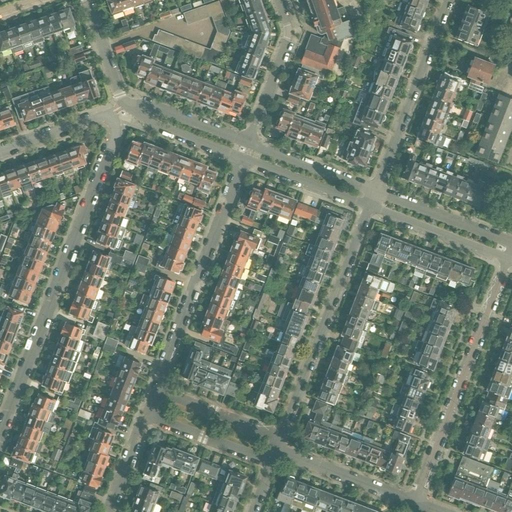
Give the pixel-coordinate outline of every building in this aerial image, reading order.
[(123,12),(118,0),(106,0),(112,16),(123,12)] [(118,0),(123,12),(133,8),(130,0),(118,0)] [(130,0),(133,8),(144,5),(141,0),(130,0)] [(219,0),(224,12),(228,10),(224,0),(219,0)] [(244,9),(247,16),(262,10),(262,9),(261,8),(263,7),(261,2),(259,2),(258,0),(256,0),(241,6),(242,10),(244,9)] [(303,64),(325,72),(329,74),(329,75),(332,76),(334,73),(331,71),(339,50),(340,49),(335,47),(338,40),(352,34),(343,7),(335,10),(331,0),(306,0),(313,18),(312,18),(313,20),(313,19),(315,24),(314,24),(315,25),(318,32),(318,33),(319,34),(318,37),(311,35),(307,46),(309,47),(307,51),(306,51),(301,63),(303,64)] [(401,0),(401,2),(424,11),(427,5),(425,4),(427,0),(401,0)] [(155,35),(152,41),(217,65),(229,32),(218,1),(183,13),(187,25),(211,16),(217,32),(210,50),(159,30),(157,36),(155,35)] [(424,11),(401,2),(397,12),(402,14),(419,21),(420,17),(422,17),(424,11)] [(465,12),(461,23),(481,30),(487,13),(468,6),(467,7),(466,7),(464,11),(465,12)] [(58,13),(57,14),(63,31),(64,33),(75,29),(68,10),(64,11),(62,10),(59,12),(58,13)] [(246,20),(248,26),(266,20),(264,16),(266,15),(264,10),(262,10),(247,16),(248,19),(246,20)] [(370,11),(367,18),(373,20),(376,14),(370,11)] [(48,17),(47,17),(53,34),(63,31),(57,14),(53,15),(52,14),(48,15),(48,17)] [(419,21),(402,14),(398,25),(415,31),(415,30),(417,31),(419,25),(418,24),(419,21)] [(37,21),(43,38),(53,34),(47,17),(43,19),(42,17),(38,19),(37,21)] [(227,20),(228,25),(230,30),(237,30),(235,18),(231,19),(227,20)] [(252,33),(251,35),(270,35),(270,25),(267,25),(266,20),(248,26),(249,29),(251,29),(253,33),(252,33)] [(27,24),(33,41),(33,44),(44,40),(43,38),(37,21),(33,22),(31,21),(27,22),(27,24)] [(481,30),(461,23),(458,31),(456,32),(455,36),(456,37),(455,38),(475,46),(481,30)] [(17,28),(16,28),(22,45),(33,41),(27,24),(22,26),(21,25),(17,26),(17,28)] [(128,26),(123,27),(117,29),(119,34),(129,30),(128,26)] [(494,26),(491,33),(499,36),(502,30),(494,26)] [(6,32),(12,49),(22,45),(16,28),(12,30),(10,28),(7,30),(6,32)] [(12,49),(6,32),(1,33),(0,32),(0,56),(1,52),(12,49)] [(499,36),(491,33),(488,40),(496,43),(499,36)] [(248,37),(246,42),(264,48),(267,40),(270,40),(270,35),(251,35),(250,38),(248,37)] [(389,49),(406,55),(408,50),(409,50),(411,49),(412,46),(412,44),(410,44),(411,42),(408,41),(394,36),(389,49)] [(359,38),(357,44),(363,46),(365,40),(359,38)] [(123,45),(126,51),(136,47),(134,41),(123,45)] [(68,45),(70,49),(72,55),(80,52),(83,51),(82,51),(81,45),(80,46),(77,47),(76,42),(68,45)] [(247,47),(244,53),(260,59),(261,58),(261,57),(263,57),(264,52),(263,51),(264,48),(246,42),(245,46),(247,47)] [(134,55),(131,63),(138,66),(137,68),(138,68),(136,74),(137,75),(137,77),(141,78),(142,77),(146,78),(145,82),(152,64),(157,51),(159,46),(153,44),(148,58),(142,56),(142,58),(134,55)] [(157,51),(167,54),(167,55),(169,50),(159,46),(157,51)] [(389,49),(384,61),(402,68),(401,68),(403,62),(404,62),(407,57),(406,56),(406,55),(389,49)] [(241,56),(239,62),(256,69),(258,65),(260,65),(261,60),(260,59),(244,53),(243,57),(241,56)] [(83,54),(80,55),(73,57),(75,63),(85,60),(83,54)] [(487,85),(489,79),(495,66),(473,58),(466,76),(471,78),(470,83),(478,86),(480,82),(487,85)] [(379,59),(375,70),(397,78),(399,73),(400,74),(402,68),(384,61),(379,59)] [(27,62),(28,64),(30,69),(30,70),(41,66),(38,60),(30,62),(30,61),(27,62)] [(256,69),(239,62),(237,67),(239,67),(237,73),(252,79),(253,77),(255,77),(257,73),(255,71),(256,69)] [(489,79),(487,85),(487,86),(511,95),(511,63),(510,64),(508,64),(507,65),(505,65),(503,66),(501,67),(500,68),(498,69),(497,71),(496,72),(495,74),(494,75),(493,77),(491,80),(489,79)] [(155,86),(162,68),(152,64),(145,82),(149,83),(149,86),(153,87),(155,86)] [(296,77),(294,81),(312,88),(316,78),(322,80),(325,72),(303,64),(301,71),(299,70),(298,71),(296,72),(295,75),(296,77)] [(8,72),(10,75),(10,77),(20,73),(18,68),(14,70),(14,69),(8,72)] [(165,89),(166,90),(172,72),(162,68),(155,86),(159,87),(160,90),(163,91),(165,89)] [(21,75),(22,80),(36,75),(34,70),(21,75)] [(80,77),(87,98),(88,100),(99,97),(95,86),(96,84),(95,80),(93,80),(89,70),(78,73),(80,77)] [(376,83),(376,84),(392,90),(395,85),(396,85),(398,79),(397,79),(397,78),(375,70),(374,72),(373,82),(376,83)] [(172,92),(176,94),(183,76),(172,72),(166,90),(167,92),(170,94),(172,92)] [(69,81),(71,85),(77,102),(79,103),(83,101),(83,100),(87,98),(80,77),(77,76),(71,79),(69,81)] [(185,97),(186,98),(193,80),(183,76),(176,94),(180,95),(180,97),(183,99),(185,97)] [(437,86),(454,92),(456,86),(458,87),(460,83),(441,76),(439,80),(438,80),(436,84),(437,86)] [(252,81),(241,77),(239,83),(249,86),(252,81)] [(192,100),(197,102),(204,84),(193,80),(186,98),(187,98),(187,100),(191,101),(192,100)] [(312,88),(294,81),(292,86),(291,86),(289,90),(290,91),(290,93),(307,100),(312,88)] [(371,83),(367,93),(388,101),(390,96),(391,97),(394,91),(392,90),(376,84),(371,83)] [(467,89),(481,94),(483,88),(478,86),(470,83),(467,89)] [(206,105),(207,105),(214,88),(204,84),(197,102),(200,103),(200,105),(204,106),(206,105)] [(71,85),(60,88),(66,105),(67,105),(69,106),(72,105),(73,103),(77,102),(71,85)] [(433,96),(450,103),(452,97),(454,98),(456,93),(454,92),(437,86),(435,90),(434,90),(432,95),(433,96)] [(38,90),(38,92),(46,113),(48,114),(51,112),(52,111),(56,109),(50,92),(48,87),(38,90)] [(60,88),(50,92),(56,109),(57,109),(58,110),(62,109),(62,107),(66,105),(60,88)] [(213,108),(217,109),(224,91),(214,88),(207,105),(207,106),(208,108),(211,109),(213,108)] [(236,92),(228,111),(236,114),(237,112),(239,113),(246,96),(245,95),(247,90),(243,89),(241,94),(236,92)] [(27,94),(29,100),(35,117),(36,116),(37,117),(41,116),(42,114),(46,113),(38,92),(38,90),(27,93),(27,94)] [(338,96),(344,99),(347,92),(340,90),(338,96)] [(227,113),(228,111),(236,92),(235,92),(234,95),(224,91),(217,109),(218,109),(218,112),(221,113),(223,112),(227,113)] [(368,103),(367,107),(383,114),(386,108),(387,109),(389,103),(388,102),(388,101),(367,93),(369,94),(366,102),(368,103)] [(25,120),(26,120),(27,121),(31,120),(31,118),(35,117),(29,100),(27,94),(11,100),(17,115),(18,119),(23,117),(25,120)] [(287,101),(293,103),(297,105),(299,99),(289,95),(287,101)] [(496,108),(511,114),(511,100),(499,95),(496,101),(498,102),(496,108)] [(429,106),(429,107),(446,113),(448,107),(450,108),(452,103),(450,103),(433,96),(431,100),(430,101),(428,105),(429,106)] [(17,115),(11,100),(0,103),(0,118),(3,128),(4,127),(6,128),(9,127),(10,125),(14,124),(12,117),(17,115)] [(383,114),(367,107),(366,109),(364,108),(359,120),(355,118),(353,124),(373,131),(375,126),(378,127),(381,121),(382,122),(384,121),(385,118),(384,116),(383,115),(383,114)] [(425,118),(442,124),(444,125),(445,120),(443,120),(446,113),(429,107),(427,108),(426,112),(427,113),(425,118)] [(492,113),(489,119),(509,126),(511,123),(511,114),(496,108),(494,113),(492,113)] [(285,135),(286,135),(294,114),(283,110),(283,111),(280,112),(279,115),(280,117),(279,118),(279,120),(277,121),(276,124),(277,126),(276,128),(287,131),(285,135)] [(292,138),(296,139),(303,121),(302,121),(304,118),(294,114),(286,135),(286,136),(287,138),(290,139),(292,138)] [(302,141),(306,143),(313,125),(310,124),(311,121),(304,118),(302,121),(303,121),(296,139),(297,139),(297,142),(300,143),(302,141)] [(421,128),(438,134),(440,135),(441,131),(439,130),(442,124),(425,118),(423,118),(422,122),(423,123),(421,128)] [(487,131),(506,139),(509,131),(507,130),(509,126),(489,119),(487,125),(489,126),(487,131)] [(315,120),(313,125),(306,143),(307,143),(307,146),(311,147),(312,145),(317,147),(325,124),(315,120)] [(468,122),(464,121),(462,120),(459,128),(465,130),(468,122)] [(344,126),(354,130),(356,125),(346,121),(344,126)] [(438,134),(421,128),(419,128),(418,132),(419,134),(417,138),(436,145),(438,141),(435,140),(438,134)] [(350,143),(350,144),(369,151),(369,150),(371,151),(373,150),(374,146),(373,144),(372,144),(374,138),(357,131),(352,144),(350,143)] [(482,136),(480,142),(500,150),(501,146),(503,147),(506,139),(487,131),(487,132),(485,137),(482,136)] [(320,146),(326,148),(330,136),(324,134),(320,146)] [(424,150),(425,147),(427,144),(416,140),(414,146),(424,150)] [(126,161),(136,165),(144,145),(136,142),(136,143),(133,142),(126,161)] [(500,150),(480,142),(478,148),(480,149),(478,155),(474,153),(474,154),(497,163),(500,154),(498,154),(500,150)] [(141,163),(148,165),(155,148),(154,147),(153,146),(150,144),(149,145),(144,144),(144,145),(136,165),(139,166),(141,163)] [(369,151),(350,144),(348,148),(346,148),(343,156),(349,158),(348,161),(355,164),(356,161),(364,164),(364,163),(366,164),(368,163),(369,159),(368,157),(367,157),(369,151)] [(71,150),(67,151),(73,168),(83,164),(81,156),(81,155),(87,153),(84,145),(77,147),(76,146),(71,148),(71,150)] [(148,165),(158,169),(165,152),(164,151),(164,150),(160,148),(159,149),(155,148),(148,165)] [(56,155),(62,172),(64,177),(70,175),(74,173),(73,168),(67,151),(64,152),(62,151),(58,152),(57,154),(56,155)] [(158,169),(168,173),(175,155),(171,154),(171,152),(168,151),(166,152),(165,152),(158,169)] [(447,152),(446,155),(445,158),(452,160),(454,154),(447,152)] [(49,157),(46,158),(52,175),(62,172),(56,155),(54,154),(50,155),(49,157)] [(168,173),(179,177),(185,159),(184,157),(181,156),(179,157),(175,155),(168,173)] [(402,178),(412,182),(419,164),(413,162),(415,156),(411,155),(402,178)] [(467,161),(477,165),(479,161),(469,157),(468,159),(467,161)] [(37,162),(36,162),(42,179),(52,175),(46,158),(43,159),(42,158),(37,160),(37,162)] [(179,177),(189,181),(196,163),(192,162),(191,160),(188,159),(186,160),(185,159),(179,177)] [(29,165),(26,166),(32,182),(42,179),(36,162),(35,162),(33,161),(29,163),(29,165)] [(479,161),(477,165),(490,170),(487,176),(493,179),(497,168),(479,161)] [(198,189),(206,168),(206,167),(202,166),(202,164),(198,163),(197,164),(196,163),(189,181),(196,184),(195,187),(198,189)] [(419,184),(423,185),(430,166),(426,164),(425,166),(419,164),(412,182),(418,184),(419,184)] [(18,168),(15,169),(21,186),(32,182),(26,166),(25,166),(23,165),(19,166),(18,168)] [(429,187),(433,189),(440,170),(436,168),(435,170),(430,168),(430,166),(423,185),(424,187),(428,188),(429,187)] [(206,168),(198,189),(208,193),(216,174),(213,173),(214,171),(206,168)] [(5,173),(11,190),(21,186),(15,169),(12,170),(10,169),(6,171),(5,173)] [(439,191),(443,193),(450,174),(447,172),(446,174),(440,172),(441,170),(440,170),(433,189),(434,191),(438,192),(439,191)] [(119,177),(130,181),(131,177),(132,175),(122,171),(119,177)] [(0,190),(1,195),(3,198),(12,195),(11,190),(5,173),(4,173),(2,172),(0,172),(0,190)] [(450,195),(454,197),(461,178),(457,176),(456,178),(450,176),(451,174),(450,174),(443,193),(444,193),(444,195),(448,196),(450,195)] [(460,199),(464,201),(471,182),(467,180),(466,182),(460,180),(461,178),(454,197),(454,198),(459,200),(460,199)] [(117,179),(114,187),(115,187),(114,190),(130,196),(135,198),(139,187),(117,179)] [(471,182),(464,201),(465,201),(465,202),(469,204),(470,203),(477,206),(486,183),(479,181),(477,186),(471,184),(471,182)] [(258,207),(268,211),(275,193),(271,192),(271,190),(267,188),(266,190),(264,189),(263,193),(256,211),(257,211),(258,207)] [(246,207),(256,211),(263,193),(253,189),(252,191),(250,191),(249,195),(250,196),(249,198),(249,200),(247,200),(245,204),(247,205),(246,207)] [(110,200),(127,207),(130,196),(114,190),(113,194),(111,195),(110,198),(111,200),(110,200)] [(153,192),(149,203),(155,205),(159,195),(153,192)] [(268,211),(278,215),(285,197),(281,196),(281,194),(277,192),(276,194),(275,193),(268,211)] [(161,195),(159,201),(165,204),(167,198),(161,195)] [(182,201),(192,205),(193,200),(183,196),(182,201)] [(285,197),(278,215),(289,219),(296,201),(291,200),(291,197),(288,196),(286,198),(285,197)] [(38,202),(40,207),(50,204),(49,201),(48,199),(38,202)] [(194,199),(193,200),(192,205),(202,209),(204,203),(194,199)] [(108,206),(106,211),(123,217),(127,207),(110,200),(110,201),(109,201),(107,205),(108,206)] [(41,214),(41,215),(57,222),(58,221),(60,222),(60,221),(62,221),(64,217),(62,215),(64,211),(62,210),(63,206),(60,205),(59,202),(46,207),(47,209),(44,210),(45,210),(43,215),(41,214)] [(293,214),(298,216),(303,205),(298,203),(293,214)] [(180,215),(197,221),(199,222),(201,215),(200,215),(201,211),(184,204),(180,215)] [(298,216),(304,218),(308,207),(303,205),(298,216)] [(304,218),(309,220),(313,209),(308,207),(304,218)] [(313,209),(309,220),(314,222),(316,216),(318,211),(313,209)] [(103,220),(102,221),(124,229),(128,219),(123,217),(106,211),(105,215),(103,215),(102,219),(103,220)] [(322,225),(322,226),(339,232),(341,227),(342,228),(343,227),(345,223),(344,222),(346,218),(342,217),(342,215),(338,214),(337,215),(328,212),(327,214),(326,214),(324,220),(322,225)] [(179,219),(176,226),(193,232),(194,231),(195,231),(197,227),(196,225),(197,221),(180,215),(176,213),(174,217),(179,219)] [(41,215),(37,225),(54,231),(56,230),(58,227),(56,225),(57,222),(41,215)] [(241,222),(251,226),(252,222),(253,220),(243,216),(241,222)] [(314,222),(322,225),(324,220),(316,216),(314,222)] [(100,227),(99,231),(117,238),(121,239),(124,229),(102,221),(102,222),(101,222),(100,225),(100,227)] [(37,225),(33,236),(50,242),(50,241),(52,240),(54,237),(52,235),(54,231),(37,225)] [(176,226),(172,236),(190,243),(189,242),(190,242),(191,241),(193,237),(192,236),(193,232),(176,226)] [(294,228),(289,226),(286,235),(291,237),(294,228)] [(322,226),(318,236),(335,242),(337,238),(338,238),(340,233),(339,232),(322,226)] [(235,241),(235,242),(254,249),(256,243),(258,244),(263,233),(254,229),(252,236),(240,231),(239,235),(238,235),(237,235),(236,235),(236,236),(235,236),(235,237),(235,238),(235,239),(236,240),(237,241),(236,242),(235,241)] [(276,238),(279,239),(282,240),(285,232),(279,230),(276,238)] [(117,238),(99,231),(96,237),(97,238),(98,239),(97,242),(115,249),(116,245),(114,244),(117,238)] [(377,274),(384,255),(391,238),(390,238),(391,237),(385,235),(385,236),(380,234),(366,270),(377,274)] [(267,241),(277,245),(279,239),(276,238),(271,236),(269,235),(267,241)] [(33,236),(29,246),(46,252),(46,251),(49,250),(50,247),(48,245),(50,242),(33,236)] [(172,236),(168,246),(185,253),(187,248),(189,247),(190,244),(190,243),(172,236)] [(318,236),(314,246),(331,253),(333,248),(334,249),(336,243),(335,243),(335,242),(318,236)] [(384,255),(394,259),(400,242),(401,241),(395,239),(395,240),(391,238),(384,255)] [(232,248),(231,252),(248,258),(252,248),(254,249),(235,242),(233,242),(231,247),(232,248)] [(394,259),(405,263),(411,245),(406,243),(405,244),(400,242),(394,259)] [(310,256),(327,263),(329,259),(330,259),(332,253),(331,253),(314,246),(309,244),(305,254),(310,256)] [(281,245),(279,252),(284,254),(287,247),(281,245)] [(405,263),(415,267),(421,250),(422,249),(416,247),(415,248),(411,246),(411,245),(405,263)] [(29,246),(25,256),(42,262),(42,261),(45,261),(46,258),(44,256),(46,252),(29,246)] [(168,246),(165,257),(183,264),(183,263),(182,263),(183,259),(185,258),(186,254),(185,253),(168,246)] [(424,275),(426,271),(425,271),(431,254),(432,253),(426,251),(426,252),(421,250),(415,267),(413,271),(424,275)] [(89,261),(89,262),(106,268),(109,262),(111,263),(113,259),(93,251),(92,256),(90,256),(89,260),(89,261)] [(125,251),(123,258),(133,262),(136,255),(125,251)] [(227,261),(227,262),(244,269),(248,258),(231,252),(230,256),(228,256),(226,260),(227,261)] [(425,271),(426,271),(435,275),(442,256),(437,254),(436,256),(431,254),(425,271)] [(25,256),(21,266),(38,273),(38,272),(41,271),(42,268),(40,266),(42,262),(25,256)] [(138,256),(136,263),(147,267),(149,260),(138,256)] [(274,266),(278,268),(282,257),(277,256),(274,266)] [(310,256),(306,267),(323,273),(324,273),(327,268),(325,267),(327,263),(310,256)] [(442,256),(435,275),(434,279),(444,283),(446,279),(452,260),(447,258),(446,260),(442,258),(442,257),(442,256)] [(183,264),(165,257),(162,262),(160,262),(159,266),(178,273),(179,269),(180,270),(183,264)] [(133,262),(123,258),(120,264),(131,269),(133,262)] [(446,279),(456,282),(463,264),(457,262),(457,263),(452,262),(453,260),(452,260),(446,279)] [(86,272),(85,272),(103,279),(106,268),(89,262),(88,266),(86,267),(85,270),(86,272)] [(223,271),(223,272),(240,279),(244,269),(227,262),(226,266),(224,266),(222,270),(223,271)] [(147,267),(136,263),(133,269),(144,274),(147,267)] [(463,264),(456,282),(471,288),(474,282),(470,281),(474,270),(473,270),(473,268),(468,266),(467,267),(462,266),(463,264)] [(21,266),(17,277),(34,283),(34,282),(37,281),(38,278),(36,276),(38,273),(21,266)] [(306,267),(302,277),(319,284),(319,283),(320,283),(323,278),(321,277),(323,273),(306,267)] [(271,268),(268,276),(274,278),(276,270),(271,268)] [(82,282),(81,283),(99,289),(103,279),(85,272),(84,276),(82,277),(81,281),(82,282)] [(219,282),(219,283),(236,289),(240,279),(223,272),(222,276),(220,276),(218,280),(219,282)] [(361,283),(378,289),(383,291),(386,281),(364,272),(362,279),(363,280),(361,283)] [(12,275),(9,284),(13,286),(13,287),(30,293),(30,292),(33,292),(34,288),(33,287),(34,283),(17,277),(12,275)] [(156,280),(153,286),(170,293),(170,292),(172,291),(173,288),(173,287),(174,282),(155,275),(154,279),(156,280)] [(397,282),(401,284),(405,286),(408,280),(400,276),(397,282)] [(302,277),(298,288),(315,294),(315,293),(317,294),(319,288),(318,288),(319,284),(302,277)] [(79,289),(77,293),(95,300),(99,289),(81,283),(79,284),(78,287),(79,289)] [(215,293),(232,299),(234,300),(236,295),(234,295),(236,289),(219,283),(217,284),(216,288),(217,289),(215,293)] [(358,293),(357,294),(374,300),(378,289),(361,283),(360,288),(359,287),(356,293),(358,293)] [(13,286),(9,284),(7,284),(3,289),(5,291),(10,292),(11,292),(9,297),(26,304),(26,303),(29,302),(30,299),(29,297),(30,293),(13,287),(13,286)] [(153,286),(149,297),(166,303),(167,302),(168,302),(169,299),(169,297),(170,293),(153,286)] [(294,299),(292,304),(307,310),(309,304),(311,305),(311,304),(312,305),(315,299),(313,298),(315,294),(298,288),(294,299)] [(262,292),(255,309),(259,310),(266,294),(262,292)] [(75,299),(73,303),(91,310),(95,300),(77,293),(76,294),(74,298),(75,299)] [(213,299),(211,303),(228,309),(232,299),(215,293),(215,294),(213,294),(212,298),(213,299)] [(355,298),(352,304),(370,310),(374,300),(357,294),(356,298),(355,298)] [(449,302),(455,304),(459,306),(463,298),(452,294),(449,302)] [(149,297),(145,307),(163,314),(163,312),(164,312),(166,309),(165,307),(166,303),(149,297)] [(253,308),(255,302),(249,300),(247,305),(253,308)] [(437,300),(433,310),(452,318),(454,314),(455,314),(457,308),(437,300)] [(91,310),(73,303),(73,304),(72,304),(70,308),(71,309),(69,314),(80,317),(89,321),(90,317),(89,316),(91,310)] [(209,310),(207,314),(229,322),(229,321),(224,319),(228,309),(211,303),(211,304),(209,304),(208,308),(209,310)] [(282,321),(285,322),(303,328),(302,328),(304,323),(305,323),(307,318),(306,317),(307,316),(304,315),(307,310),(292,304),(287,316),(285,315),(282,321)] [(351,310),(349,315),(366,321),(370,310),(352,304),(350,310),(351,310)] [(1,317),(3,318),(18,324),(20,320),(22,320),(24,316),(22,314),(23,313),(7,307),(5,312),(3,312),(1,317)] [(145,307),(141,317),(158,324),(160,319),(162,319),(163,315),(162,314),(163,314),(145,307)] [(403,312),(397,310),(394,320),(395,320),(399,322),(400,322),(403,312)] [(431,314),(429,321),(448,328),(449,328),(451,322),(450,322),(452,318),(433,310),(431,314)] [(204,323),(203,324),(225,332),(229,322),(207,314),(206,317),(204,317),(203,322),(204,323)] [(347,321),(346,324),(363,331),(366,321),(349,315),(348,314),(346,320),(347,321)] [(136,315),(132,326),(155,334),(156,330),(158,329),(159,326),(158,324),(141,317),(136,315)] [(0,322),(0,328),(15,334),(16,331),(18,330),(20,326),(18,324),(3,318),(1,323),(0,322)] [(250,328),(255,330),(258,322),(253,320),(250,328)] [(429,321),(425,331),(445,339),(448,333),(446,332),(448,328),(429,321)] [(98,322),(95,329),(106,333),(108,326),(98,322)] [(276,329),(275,329),(298,338),(300,333),(301,334),(303,328),(285,322),(282,331),(276,329)] [(61,332),(62,333),(79,340),(81,334),(83,334),(85,330),(80,328),(66,323),(64,328),(63,328),(61,332)] [(225,332),(203,324),(205,324),(204,326),(204,325),(203,325),(202,326),(201,326),(201,327),(200,327),(200,328),(200,329),(201,330),(201,331),(202,331),(201,335),(215,340),(212,346),(235,355),(238,349),(223,343),(225,337),(223,336),(225,332)] [(344,336),(341,342),(356,347),(358,341),(358,342),(363,331),(346,324),(344,329),(343,328),(340,335),(344,336)] [(127,335),(127,336),(151,344),(152,340),(154,340),(155,336),(154,335),(155,334),(132,326),(128,335),(127,335)] [(0,339),(11,344),(11,343),(13,343),(15,339),(13,337),(15,334),(0,328),(0,339)] [(106,333),(95,329),(93,336),(103,340),(106,333)] [(268,338),(278,342),(295,349),(296,349),(294,348),(296,344),(297,344),(299,339),(298,338),(275,329),(273,335),(269,333),(268,338)] [(425,331),(421,342),(440,349),(442,345),(443,345),(445,339),(425,331)] [(58,343),(58,344),(75,350),(79,340),(62,333),(60,338),(59,338),(57,342),(58,343)] [(151,344),(127,336),(126,340),(129,341),(127,347),(144,354),(144,353),(146,354),(147,353),(148,349),(148,348),(146,347),(148,344),(151,345),(151,344)] [(107,338),(105,344),(116,348),(118,342),(107,338)] [(0,351),(7,354),(8,351),(10,351),(12,347),(10,345),(11,344),(0,339),(0,351)] [(503,349),(511,352),(511,341),(506,339),(505,343),(504,342),(502,348),(503,349)] [(251,342),(246,340),(243,349),(248,351),(249,348),(251,342)] [(278,342),(274,352),(290,359),(292,354),(293,355),(295,349),(278,342)] [(335,353),(333,357),(350,364),(354,353),(356,347),(341,342),(339,347),(336,346),(334,353),(335,353)] [(421,342),(417,352),(436,359),(438,355),(439,355),(441,350),(440,349),(421,342)] [(190,380),(192,380),(198,366),(204,350),(205,346),(198,343),(195,351),(192,349),(191,349),(189,355),(188,360),(187,360),(186,361),(184,364),(185,366),(185,368),(184,368),(181,374),(182,375),(181,376),(183,377),(183,378),(189,380),(190,380)] [(54,354),(53,354),(71,360),(75,350),(58,344),(56,348),(55,349),(54,352),(54,354)] [(116,348),(105,344),(102,350),(113,354),(116,348)] [(401,350),(412,354),(413,350),(402,346),(401,350)] [(500,353),(498,359),(511,364),(511,352),(503,349),(501,353),(500,353)] [(274,352),(270,362),(286,369),(287,368),(288,368),(290,363),(289,362),(290,359),(274,352)] [(422,366),(420,371),(429,374),(431,369),(433,370),(436,364),(435,363),(436,359),(417,352),(413,362),(422,366)] [(52,360),(50,364),(67,371),(73,373),(77,363),(71,360),(53,354),(54,355),(52,355),(51,359),(52,360)] [(115,366),(119,367),(136,374),(136,373),(138,373),(140,369),(139,367),(140,363),(119,355),(115,366)] [(329,368),(346,374),(349,375),(351,371),(348,369),(350,364),(333,357),(333,358),(332,357),(330,363),(331,364),(329,368)] [(494,370),(510,376),(511,376),(511,372),(511,369),(511,364),(498,359),(495,366),(496,366),(495,370),(494,370)] [(99,360),(95,370),(99,372),(103,361),(99,360)] [(268,366),(266,373),(283,379),(283,378),(284,379),(286,373),(285,373),(286,369),(270,362),(266,361),(265,364),(268,366)] [(197,385),(202,386),(208,369),(210,365),(206,363),(204,368),(198,366),(192,380),(191,383),(192,384),(196,385),(197,385)] [(48,371),(46,375),(63,381),(67,371),(50,364),(50,365),(48,365),(47,369),(48,371)] [(119,367),(115,378),(132,384),(133,383),(134,383),(136,379),(135,377),(136,374),(119,367)] [(221,367),(218,373),(212,390),(213,392),(217,393),(218,393),(218,392),(222,394),(231,371),(221,367)] [(327,374),(325,378),(342,384),(345,386),(347,381),(344,380),(346,374),(329,368),(328,368),(326,374),(327,374)] [(413,376),(409,386),(424,391),(425,388),(426,388),(429,381),(426,380),(429,374),(420,371),(411,368),(409,374),(413,376)] [(208,388),(212,390),(218,373),(208,369),(202,386),(202,388),(206,389),(207,389),(208,388)] [(492,376),(491,380),(511,388),(511,383),(507,382),(510,376),(494,370),(491,376),(492,376)] [(266,373),(262,383),(279,390),(279,389),(280,389),(282,383),(281,383),(283,379),(266,373)] [(54,393),(61,396),(66,382),(63,381),(46,375),(44,376),(43,380),(44,381),(42,385),(55,390),(54,393)] [(115,378),(111,388),(129,395),(129,394),(130,394),(132,389),(131,388),(132,384),(115,378)] [(323,384),(321,388),(338,395),(342,384),(325,378),(324,378),(322,384),(323,384)] [(487,397),(491,399),(499,402),(505,404),(507,399),(508,399),(511,388),(491,380),(489,384),(488,384),(486,390),(487,390),(487,391),(489,392),(487,397)] [(252,391),(258,393),(276,400),(279,394),(277,393),(279,390),(262,383),(256,381),(252,391)] [(225,394),(235,398),(240,386),(229,382),(225,394)] [(400,395),(405,397),(420,402),(421,398),(423,398),(425,393),(424,392),(424,391),(409,386),(403,384),(399,394),(400,395)] [(383,388),(378,386),(377,385),(374,392),(380,394),(383,388)] [(367,386),(366,388),(365,392),(371,394),(373,388),(367,386)] [(111,388),(107,398),(125,404),(126,401),(128,401),(129,396),(128,395),(129,395),(111,388)] [(338,395),(321,388),(320,392),(319,392),(316,398),(334,405),(337,399),(340,400),(341,396),(338,395)] [(276,400),(258,393),(254,405),(256,406),(256,407),(260,409),(262,408),(272,412),(276,400)] [(35,398),(33,405),(51,411),(53,405),(55,406),(56,401),(38,395),(37,398),(36,398),(35,398)] [(74,403),(79,405),(80,404),(82,399),(82,398),(80,397),(77,396),(76,397),(74,403)] [(405,397),(401,406),(416,412),(417,408),(419,408),(421,403),(420,402),(405,397)] [(480,408),(479,412),(494,418),(499,420),(505,404),(499,402),(491,399),(487,397),(485,402),(483,402),(481,402),(479,408),(480,408)] [(107,398),(104,408),(121,414),(122,411),(124,411),(126,406),(124,405),(125,404),(107,398)] [(369,406),(375,408),(378,401),(372,399),(369,406)] [(79,405),(74,403),(68,401),(65,408),(76,412),(79,405)] [(313,411),(317,413),(323,415),(324,412),(325,411),(327,405),(317,401),(313,411)] [(29,414),(28,414),(45,421),(49,411),(50,412),(51,411),(33,405),(31,409),(29,409),(28,413),(29,414)] [(370,406),(365,417),(371,419),(375,409),(370,406)] [(401,406),(397,417),(412,422),(413,418),(415,419),(417,413),(416,413),(416,412),(401,406)] [(121,414),(104,408),(99,419),(98,424),(113,429),(115,425),(117,425),(118,421),(120,421),(122,417),(120,415),(121,414)] [(77,416),(80,416),(84,418),(88,420),(90,414),(80,410),(77,416)] [(475,422),(475,423),(490,429),(494,418),(479,412),(477,416),(476,415),(474,422),(475,422)] [(323,415),(317,413),(314,421),(310,419),(303,437),(307,439),(308,440),(311,442),(313,441),(320,423),(323,415)] [(25,425),(41,431),(45,421),(28,414),(28,415),(27,416),(25,420),(26,421),(25,425)] [(323,445),(332,425),(325,422),(327,417),(323,415),(320,423),(313,441),(317,443),(317,445),(317,446),(321,448),(323,447),(323,445)] [(75,421),(80,423),(81,424),(84,418),(80,416),(77,416),(75,421)] [(332,450),(334,449),(341,429),(335,426),(337,422),(339,417),(335,416),(332,425),(323,445),(328,447),(328,448),(332,450)] [(412,422),(397,417),(393,427),(409,434),(411,427),(410,427),(412,422)] [(62,428),(65,428),(69,430),(71,427),(73,420),(66,418),(62,428)] [(471,432),(471,433),(486,438),(490,429),(475,423),(473,426),(472,426),(470,432),(471,432)] [(92,439),(109,446),(111,441),(112,440),(113,437),(113,436),(113,435),(103,431),(105,428),(93,424),(88,437),(92,439)] [(21,435),(20,435),(42,443),(46,433),(41,431),(25,425),(24,425),(24,426),(23,429),(21,430),(20,433),(21,435)] [(61,439),(65,440),(69,430),(65,428),(61,439)] [(344,453),(352,433),(347,431),(341,429),(334,449),(338,451),(339,452),(342,453),(344,453)] [(354,457),(355,457),(360,442),(362,436),(352,433),(344,453),(348,455),(349,456),(353,457),(354,457)] [(396,440),(393,448),(404,453),(410,437),(399,433),(396,440)] [(467,443),(487,451),(491,440),(486,439),(486,438),(471,433),(469,437),(468,436),(466,442),(467,443)] [(42,443),(20,435),(21,436),(19,437),(17,440),(18,442),(17,445),(16,445),(39,454),(43,444),(42,443)] [(92,439),(88,449),(108,457),(108,456),(105,455),(107,452),(109,452),(111,446),(109,446),(92,439)] [(365,461),(371,446),(360,442),(355,457),(359,459),(359,460),(363,461),(365,461)] [(371,446),(365,461),(369,462),(370,464),(373,465),(375,465),(381,450),(383,445),(372,442),(371,446)] [(487,451),(467,443),(466,446),(465,446),(462,453),(463,453),(463,454),(483,461),(487,451)] [(160,464),(166,449),(164,448),(164,447),(163,447),(164,446),(158,444),(158,445),(157,445),(155,444),(154,446),(153,446),(152,446),(150,452),(151,452),(151,453),(152,453),(151,455),(150,455),(149,455),(148,459),(148,461),(149,461),(144,474),(142,478),(151,482),(157,467),(159,468),(161,464),(160,464)] [(14,448),(12,455),(12,456),(35,464),(39,454),(16,445),(16,446),(17,446),(16,448),(14,448)] [(72,448),(66,446),(63,452),(69,454),(72,448)] [(167,447),(166,449),(160,464),(161,464),(171,468),(178,450),(177,450),(177,451),(172,449),(173,449),(172,447),(168,446),(167,447)] [(391,454),(385,469),(390,470),(390,471),(397,474),(403,460),(402,459),(404,453),(393,448),(391,454)] [(91,451),(87,460),(105,467),(104,466),(106,466),(107,462),(106,461),(108,457),(88,449),(91,451)] [(179,450),(178,450),(171,468),(181,471),(187,455),(183,453),(182,451),(179,450)] [(385,468),(385,469),(391,454),(381,450),(375,465),(379,466),(379,468),(379,470),(383,471),(385,470),(385,468)] [(188,455),(187,455),(181,471),(191,475),(198,459),(193,457),(193,455),(189,454),(188,454),(188,455)] [(448,494),(459,498),(473,460),(462,456),(448,494)] [(18,475),(21,468),(23,462),(12,458),(9,465),(16,468),(14,474),(18,475)] [(511,462),(511,459),(509,459),(508,458),(503,469),(509,471),(511,462)] [(87,460),(83,471),(102,478),(102,477),(100,477),(102,473),(103,472),(105,469),(104,468),(105,467),(87,460)] [(202,474),(207,462),(200,460),(196,472),(202,474)] [(465,499),(469,500),(483,464),(473,460),(459,498),(465,501),(465,499)] [(202,474),(209,477),(214,465),(207,462),(202,474)] [(479,506),(480,505),(486,488),(491,474),(496,476),(498,470),(483,464),(469,500),(473,502),(472,504),(479,506)] [(214,465),(209,477),(216,479),(220,467),(214,465)] [(226,479),(224,482),(242,489),(246,477),(227,470),(224,478),(226,479)] [(1,495),(9,498),(16,480),(18,475),(14,474),(7,471),(5,477),(3,478),(2,481),(3,482),(0,489),(0,492),(1,494),(1,495)] [(102,478),(83,471),(79,481),(96,488),(97,485),(99,485),(102,478)] [(281,493),(292,497),(298,482),(293,481),(294,479),(293,478),(290,476),(288,477),(288,479),(287,478),(286,479),(284,481),(285,483),(283,488),(281,489),(281,492),(281,493)] [(19,501),(20,501),(27,484),(16,480),(9,498),(9,499),(10,498),(14,499),(14,500),(18,502),(19,501)] [(70,480),(69,480),(66,490),(71,492),(72,488),(75,482),(70,480)] [(219,481),(215,492),(236,500),(237,500),(242,489),(224,482),(219,481)] [(300,511),(304,502),(309,487),(305,485),(304,484),(301,483),(299,483),(298,482),(292,497),(300,500),(296,510),(300,511)] [(136,496),(156,504),(162,488),(150,483),(148,488),(141,485),(139,490),(137,490),(136,494),(137,495),(136,496)] [(186,494),(187,494),(190,495),(191,495),(196,484),(191,483),(186,494)] [(29,505),(30,505),(37,488),(27,484),(20,501),(24,503),(25,504),(28,506),(29,505)] [(78,504),(74,511),(86,511),(95,490),(84,486),(82,492),(82,493),(81,493),(79,498),(79,499),(78,504)] [(176,486),(175,490),(184,494),(186,489),(176,486)] [(304,502),(315,506),(321,491),(316,489),(315,488),(312,487),(311,487),(309,487),(304,502)] [(495,511),(500,511),(506,495),(500,493),(502,489),(498,487),(496,491),(490,508),(494,510),(493,511),(495,511)] [(40,509),(40,510),(47,492),(37,488),(30,505),(34,507),(35,508),(38,510),(40,509)] [(489,509),(490,508),(496,491),(486,488),(480,505),(483,506),(483,507),(489,509)] [(169,497),(180,501),(182,495),(171,491),(169,497)] [(315,506),(326,510),(332,495),(327,494),(326,492),(323,491),(322,492),(321,491),(315,506)] [(45,511),(46,511),(47,511),(51,511),(57,496),(47,492),(40,510),(41,510),(42,511),(44,511),(45,511)] [(215,492),(211,503),(217,505),(232,511),(232,510),(233,511),(236,505),(234,504),(236,500),(215,492)] [(184,497),(181,504),(185,506),(188,499),(190,495),(187,494),(186,497),(184,497)] [(325,511),(338,511),(343,500),(342,499),(341,498),(338,497),(337,497),(332,495),(326,510),(325,511)] [(510,511),(511,511),(511,497),(506,495),(500,511),(510,511)] [(62,511),(67,500),(57,496),(51,511),(62,511)] [(134,503),(133,507),(145,511),(152,511),(156,504),(136,496),(136,497),(135,497),(133,502),(134,503)] [(74,511),(78,504),(79,499),(79,498),(76,497),(74,502),(67,500),(62,511),(74,511)] [(338,511),(350,511),(354,504),(353,504),(354,503),(348,501),(343,500),(338,511)] [(211,503),(207,511),(231,511),(232,511),(217,505),(211,503)]
